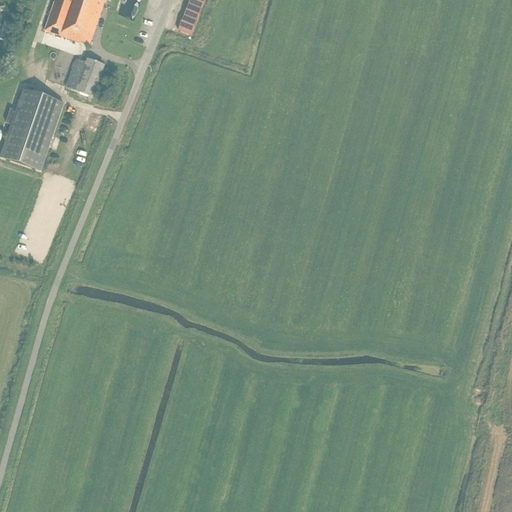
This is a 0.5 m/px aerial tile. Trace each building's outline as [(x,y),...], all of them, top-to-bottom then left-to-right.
[(90,46),(104,0),(55,0),(44,33),(57,37),(56,39),(61,40),(61,38),(80,44),(80,43),(90,46)] [(201,11),(204,5),(190,0),(189,6),(197,9),(201,11)] [(195,14),(197,9),(189,6),(187,5),(185,10),(195,14)] [(193,19),(195,14),(185,10),(183,15),(193,19)] [(191,24),(193,19),(183,15),(181,21),(191,24)] [(12,25),(5,23),(0,39),(0,41),(6,44),(12,25)] [(104,68),(88,60),(87,60),(85,66),(77,63),(67,89),(76,92),(75,93),(92,99),(104,68)] [(23,92),(0,158),(0,159),(40,173),(64,106),(23,92)] [(11,125),(16,111),(11,109),(6,123),(11,125)]
